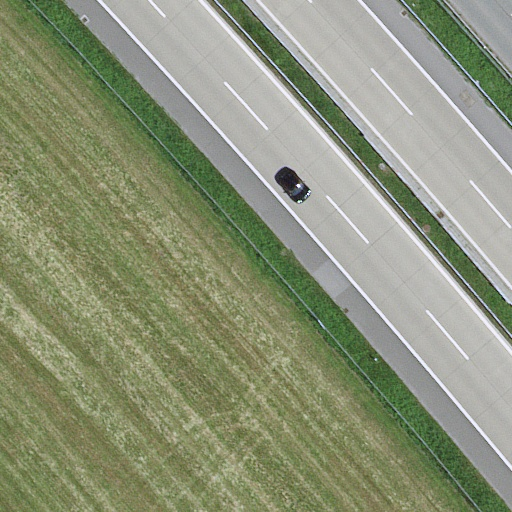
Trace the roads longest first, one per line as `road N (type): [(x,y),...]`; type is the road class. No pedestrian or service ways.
road 1 (motorway): [(147,0),(511,414)]
road 2 (motorway): [(511,228),(310,0)]
